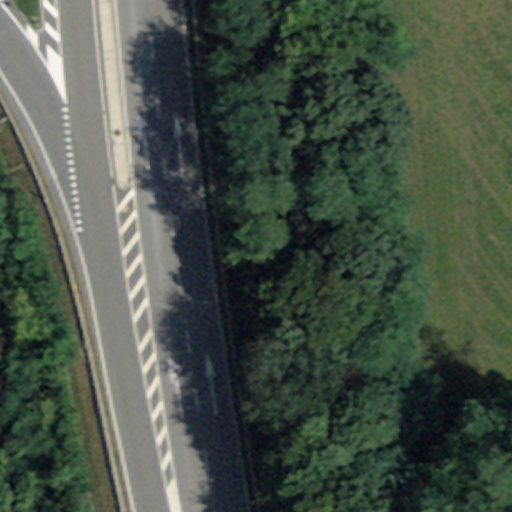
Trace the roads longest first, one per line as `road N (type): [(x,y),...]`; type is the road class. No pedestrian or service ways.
road 1 (secondary): [(233,511),(162,0)]
road 2 (secondary): [(100,252),(149,511)]
road 3 (secondary): [(72,0),(100,252)]
road 4 (motorway): [(0,38),(65,153),(100,252)]
